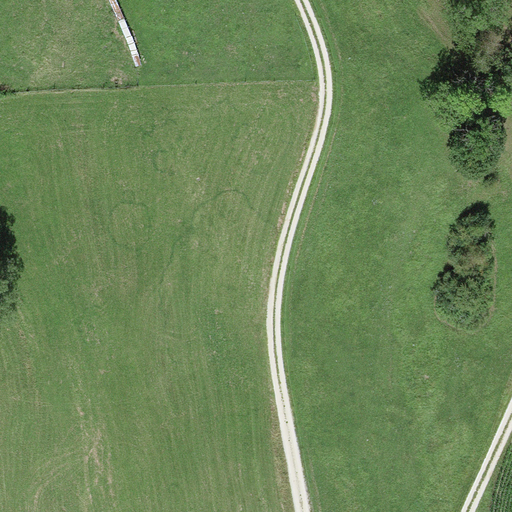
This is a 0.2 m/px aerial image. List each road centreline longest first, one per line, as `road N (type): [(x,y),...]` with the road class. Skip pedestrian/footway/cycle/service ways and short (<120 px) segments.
road 1 (track): [(298,0),(311,31),(320,112),(288,205),(270,331),(299,511)]
road 2 (track): [(460,511),(511,401)]
